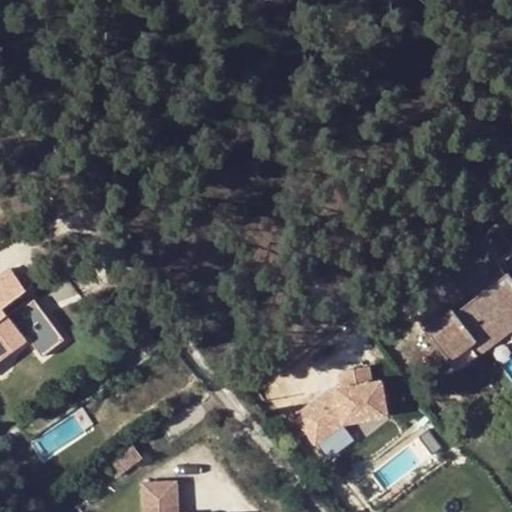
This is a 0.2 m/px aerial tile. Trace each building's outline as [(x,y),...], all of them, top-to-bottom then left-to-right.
[(452,252),(489,224),(477,207),(454,225),(440,236),(452,252)] [(496,232),(475,248),(491,268),(497,264),(511,252),(496,232)] [(425,329),(457,372),(486,350),(475,336),(507,313),(511,319),(511,278),(509,275),(507,276),(497,284),(487,272),(491,268),(475,248),(446,269),(462,290),(469,284),(479,297),(456,315),(453,308),(425,329)] [(507,276),(497,264),(491,268),(487,272),(497,284),(507,276)] [(11,269),(0,277),(0,316),(23,343),(28,340),(3,308),(27,290),(11,269)] [(475,336),(486,350),(511,330),(511,319),(507,313),(475,336)] [(0,360),(23,343),(0,316),(0,360)] [(326,394),(295,418),(316,446),(344,424),(388,416),(381,381),(371,383),(368,367),(339,373),(342,389),(337,390),(339,396),(329,398),(326,394)] [(326,394),(329,398),(339,396),(337,390),(329,392),(326,394)] [(117,453),(128,466),(141,456),(130,443),(117,453)] [(114,476),(128,466),(117,453),(105,462),(114,476)] [(142,511),(178,511),(177,481),(141,482),(142,511)]
